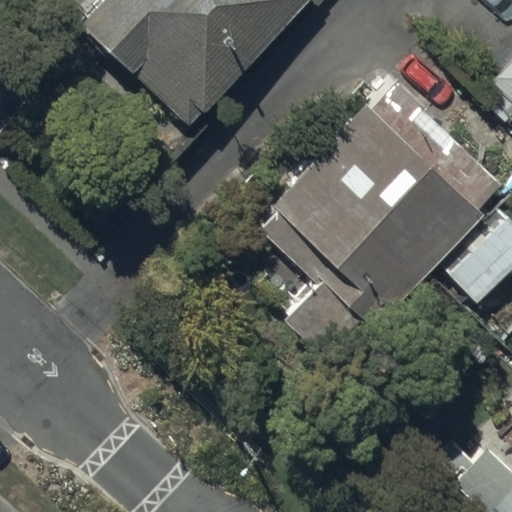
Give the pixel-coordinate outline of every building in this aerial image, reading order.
[(89,0),(70,22),(123,71),(124,69),(173,114),(184,102),(197,114),(299,0),(89,0)] [(511,47),(485,76),(494,84),(483,96),(501,113),(511,101),(511,47)] [(0,50),(0,126),(38,85),(0,50)] [(364,94),(264,194),(272,201),(255,218),(279,242),(257,264),(293,300),(283,309),(319,344),(355,308),(363,316),(475,204),(470,199),(494,175),(390,73),(367,96),(364,94)] [(511,511),(511,470),(485,444),(451,479),(485,511),(511,511)]
